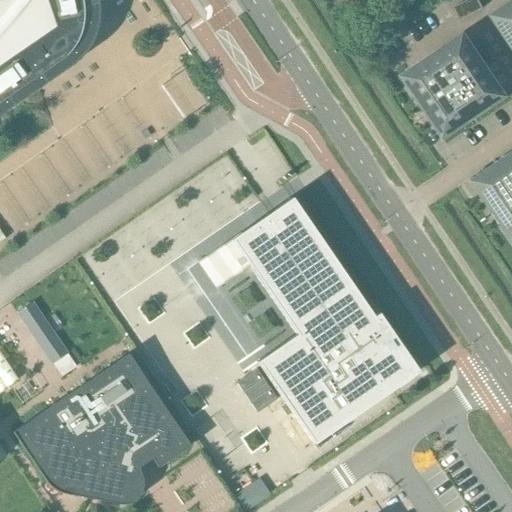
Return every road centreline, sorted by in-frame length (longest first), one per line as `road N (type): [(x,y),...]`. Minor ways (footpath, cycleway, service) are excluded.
road 1 (tertiary): [(398,220),(249,0)]
road 2 (unclassified): [(502,372),(293,511)]
road 3 (tertiary): [(502,372),(398,220)]
road 4 (unclassified): [(391,63),(445,29),(482,21),(511,63)]
road 5 (unclassified): [(398,220),(511,137)]
